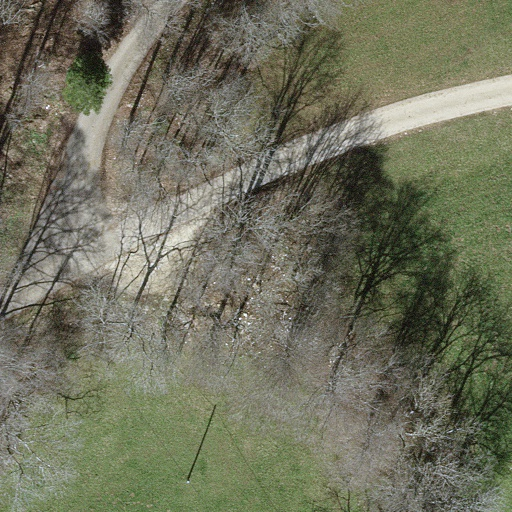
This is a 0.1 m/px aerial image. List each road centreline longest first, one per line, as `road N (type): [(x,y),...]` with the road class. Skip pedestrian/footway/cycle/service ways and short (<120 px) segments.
road 1 (unclassified): [(511,88),(249,169),(80,254)]
road 2 (track): [(176,0),(153,21),(110,105),(80,254)]
